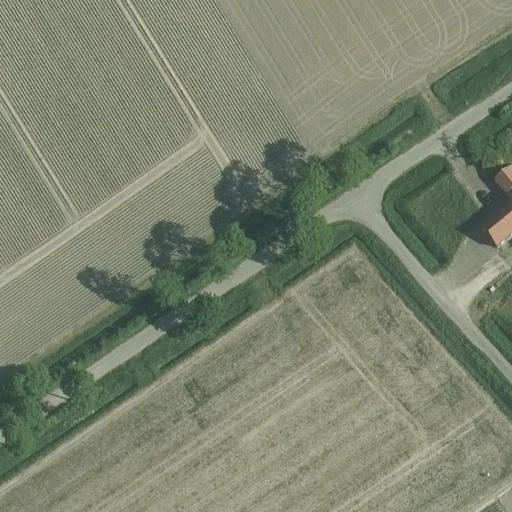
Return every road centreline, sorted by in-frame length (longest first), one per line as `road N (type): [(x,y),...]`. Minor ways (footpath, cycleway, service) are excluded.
road 1 (unclassified): [(0,435),(357,199)]
road 2 (unclassified): [(511,378),(357,199)]
road 3 (unclassified): [(357,199),(511,93)]
